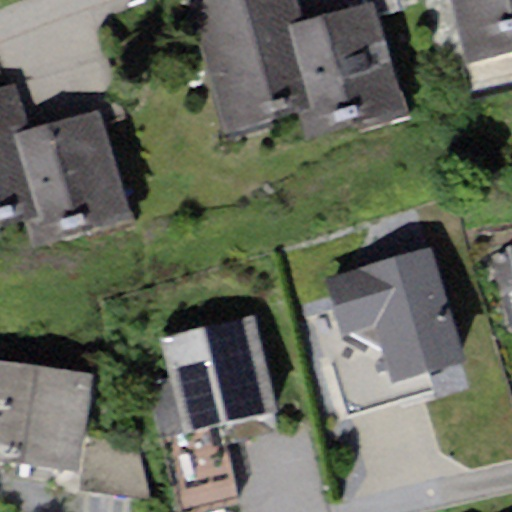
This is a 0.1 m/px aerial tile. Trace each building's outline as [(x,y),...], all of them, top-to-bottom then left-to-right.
[(299,0),(208,0),(191,5),(227,133),(298,112),(306,142),(405,114),(373,1),(306,20),(299,0)] [(511,0),(452,0),(468,62),(511,50),(511,0)] [(18,86),(0,91),(0,228),(25,221),(33,248),(132,219),(100,108),(30,128),(18,86)] [(336,313),(315,319),(346,420),(436,393),(430,371),(467,360),(433,248),(326,280),(336,313)] [(511,252),(495,257),(509,314),(486,319),(511,406),(511,252)] [(255,317),(162,341),(173,382),(187,437),(217,429),(274,414),(279,413),(255,317)] [(0,359),(0,461),(79,473),(84,438),(94,373),(0,359)] [(187,437),(173,382),(146,389),(177,511),(215,511),(237,506),(222,448),(217,429),(187,437)] [(274,414),(217,429),(222,448),(278,433),(274,414)] [(135,445),(84,438),(79,473),(77,490),(151,500),(135,445)]
